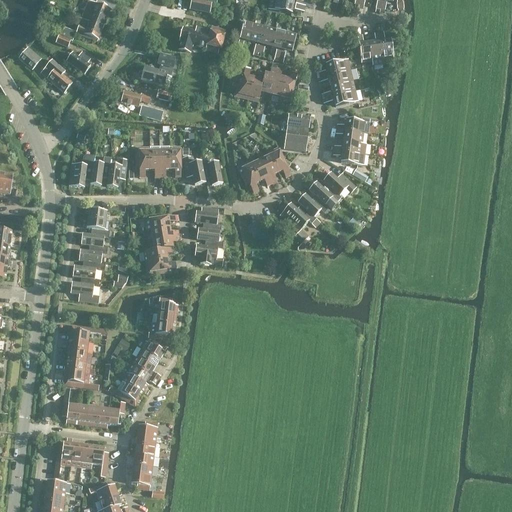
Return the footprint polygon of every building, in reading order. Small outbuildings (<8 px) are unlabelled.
[(380,11),(382,0),(371,0),(372,0),(377,1),(376,10),(380,11)] [(382,0),(380,11),(385,12),(387,5),(388,3),(393,5),(393,0),(382,0)] [(271,1),(269,11),(273,12),(290,16),(291,16),(292,11),(304,13),(305,8),(302,7),(271,1)] [(210,13),(212,6),(192,2),(190,9),(210,13)] [(95,7),(88,25),(102,31),(110,13),(95,7)] [(59,38),(71,42),(72,43),(76,35),(97,43),(98,41),(98,42),(102,31),(88,25),(87,25),(88,23),(79,20),(74,33),(64,28),(60,37),(59,38)] [(239,41),(237,50),(242,51),(244,42),(250,44),(255,26),(244,23),(239,41)] [(255,26),(250,44),(260,46),(265,29),(255,26)] [(226,33),(211,29),(210,33),(196,29),(195,33),(183,30),(180,43),(181,44),(179,51),(190,54),(192,47),(221,54),(226,33)] [(265,29),(260,46),(271,49),(276,31),(265,29)] [(281,52),(286,34),(276,31),(271,49),(277,51),(275,59),(279,60),(281,54),(281,52)] [(286,34),(281,52),(292,54),(297,36),(286,34)] [(384,34),(379,35),(383,62),(383,66),(394,65),(394,61),(391,43),(391,42),(385,43),(385,41),(384,34)] [(375,44),(369,45),(372,64),(373,68),(383,66),(383,62),(379,35),(374,35),(375,42),(375,44)] [(59,38),(60,37),(59,37),(55,45),(68,50),(71,42),(59,38)] [(372,64),(369,45),(364,46),(362,37),(357,38),(361,65),(372,64)] [(19,62),(33,73),(39,65),(26,54),(19,62)] [(91,61),(82,54),(78,59),(73,55),(66,63),(85,76),(90,68),(87,66),(91,61)] [(171,79),(176,61),(160,56),(157,66),(160,67),(158,73),(145,69),(141,83),(156,87),(164,89),(167,78),(171,79)] [(325,73),(319,74),(320,79),(351,72),(348,61),(327,66),(329,71),(325,72),(325,73)] [(45,71),(41,76),(47,81),(64,95),(72,85),(62,77),(65,73),(52,63),(45,71)] [(269,76),(265,75),(261,95),(270,97),(277,71),(278,67),(272,65),(272,69),(269,76)] [(248,102),(254,80),(249,79),(251,72),(245,70),(243,77),(243,80),(240,79),(235,98),(248,102)] [(277,71),(270,97),(280,99),(285,80),(280,79),(282,72),(277,71)] [(351,72),(320,79),(321,84),(327,82),(328,83),(331,82),(332,87),(353,82),(351,72)] [(254,80),(248,102),(258,104),(261,95),(265,75),(260,74),(258,81),(254,80)] [(285,80),(280,99),(279,102),(290,104),(297,75),(291,74),(289,81),(285,80)] [(332,93),(324,95),(325,101),(331,99),(335,98),(356,93),(353,82),(332,87),(331,87),(332,93)] [(173,104),(175,97),(172,96),(172,95),(161,92),(159,101),(170,104),(170,103),(173,104)] [(141,97),(124,93),(121,104),(139,109),(141,103),(150,106),(152,98),(141,95),(141,97)] [(356,93),(335,98),(337,109),(358,103),(356,93)] [(160,123),(163,114),(141,108),(139,117),(160,123)] [(259,116),(257,125),(264,127),(266,118),(259,116)] [(286,134),(308,137),(310,120),(288,117),(286,134)] [(344,127),(343,132),(347,133),(364,135),(369,136),(370,125),(365,124),(348,122),(347,128),(344,127)] [(347,133),(345,143),(363,146),(364,135),(347,133)] [(84,143),(86,138),(84,137),(79,134),(76,140),(84,143)] [(306,153),(308,137),(286,134),(284,151),(306,153)] [(364,157),(366,146),(363,146),(345,143),(344,154),(364,157)] [(150,152),(150,172),(154,172),(155,179),(160,179),(160,149),(150,150),(150,152)] [(169,152),(170,149),(160,149),(160,179),(166,179),(166,172),(170,172),(169,152)] [(181,149),(170,149),(169,152),(170,172),(175,172),(175,179),(181,179),(181,152),(181,149)] [(269,157),(278,175),(282,173),(285,179),(291,177),(287,170),(279,152),(278,149),(268,154),(269,157)] [(150,152),(150,150),(136,150),(136,170),(139,170),(139,173),(139,180),(145,180),(145,172),(150,172),(150,152)] [(364,157),(344,154),(342,165),(363,168),(364,157)] [(278,175),(269,157),(260,161),(272,186),(277,183),(274,177),(278,175)] [(90,187),(93,165),(94,159),(87,158),(84,160),(83,168),(72,166),(69,188),(84,190),(85,185),(91,186),(90,187)] [(205,185),(201,161),(201,163),(192,165),(191,159),(183,160),(187,180),(193,178),(195,187),(205,185)] [(207,160),(201,161),(205,185),(204,181),(210,179),(212,188),(222,186),(218,164),(208,166),(207,160)] [(110,162),(107,189),(117,190),(118,182),(125,182),(128,162),(120,161),(119,168),(110,167),(111,162),(110,162)] [(272,186),(260,161),(251,166),(250,163),(252,166),(251,166),(260,184),(264,182),(267,188),(272,186)] [(107,189),(110,162),(104,162),(104,166),(93,165),(90,187),(101,188),(102,179),(108,180),(107,189)] [(250,163),(237,169),(246,188),(249,186),(253,195),(259,192),(255,186),(260,184),(251,166),(252,166),(250,163)] [(362,182),(365,177),(356,172),(353,177),(362,182)] [(0,175),(0,195),(10,197),(13,177),(0,175)] [(340,198),(340,197),(346,191),(351,196),(356,190),(341,176),(337,181),(331,175),(323,183),(327,186),(340,198)] [(316,184),(309,192),(315,198),(316,198),(325,207),(326,207),(331,212),(332,212),(338,205),(337,205),(342,199),(340,197),(340,198),(327,186),(322,190),(316,184)] [(316,221),(317,221),(314,219),(321,212),(326,217),(331,212),(326,207),(325,207),(316,198),(315,198),(311,202),(305,197),(298,204),(301,207),(316,221)] [(291,206),(280,217),(298,235),(302,231),(309,223),(316,230),(320,225),(316,221),(301,207),(297,212),(291,206)] [(89,212),(88,221),(110,224),(111,214),(125,214),(125,210),(103,211),(103,214),(89,212)] [(203,232),(220,234),(221,227),(217,227),(218,217),(219,212),(202,210),(202,215),(196,214),(195,225),(203,226),(203,232)] [(151,232),(170,229),(169,225),(176,224),(175,218),(169,219),(169,218),(149,221),(149,222),(146,222),(148,233),(150,233),(151,234),(151,232)] [(110,224),(88,221),(87,230),(92,231),(108,233),(110,224)] [(280,238),(284,233),(279,228),(274,233),(280,238)] [(0,246),(10,248),(11,240),(13,240),(13,234),(5,232),(6,230),(0,229),(0,246)] [(151,232),(151,234),(152,242),(179,238),(178,233),(171,234),(170,229),(151,232)] [(112,233),(108,233),(92,231),(91,237),(82,236),(81,247),(90,248),(103,249),(104,240),(111,240),(112,233)] [(218,244),(220,234),(203,232),(198,231),(197,242),(205,243),(205,249),(218,251),(222,252),(223,245),(218,244)] [(302,246),(309,238),(302,231),(298,235),(295,238),(302,246)] [(179,238),(152,242),(153,252),(154,252),(173,250),(172,245),(180,244),(179,238)] [(0,257),(9,259),(10,248),(0,246),(0,257)] [(79,263),(83,264),(101,266),(102,256),(106,257),(107,250),(103,249),(90,248),(89,254),(80,253),(79,263)] [(217,260),(218,251),(205,249),(196,248),(195,258),(201,259),(200,266),(223,268),(223,261),(217,260)] [(154,252),(153,252),(144,254),(145,264),(168,261),(167,256),(174,255),(173,250),(154,252)] [(9,259),(0,257),(0,268),(7,270),(9,259)] [(168,261),(145,264),(148,278),(167,275),(167,272),(169,271),(176,270),(175,264),(168,265),(168,261)] [(81,280),(95,282),(96,272),(106,273),(107,267),(101,266),(83,264),(82,270),(74,269),(73,279),(81,280)] [(101,282),(95,282),(81,280),(80,286),(72,285),(70,296),(79,297),(78,303),(99,306),(100,298),(93,298),(94,289),(100,289),(101,282)] [(157,315),(176,317),(178,307),(172,307),(172,302),(159,301),(159,305),(158,305),(157,315)] [(175,328),(176,317),(157,315),(156,326),(175,328)] [(175,328),(156,326),(152,325),(151,336),(149,335),(148,340),(168,342),(168,338),(174,338),(175,328)] [(71,332),(69,343),(89,345),(90,335),(101,336),(102,332),(77,329),(71,328),(71,332)] [(87,355),(89,345),(69,343),(68,353),(87,355)] [(145,343),(141,351),(159,362),(164,354),(166,351),(153,343),(151,347),(145,343)] [(155,370),(159,362),(141,351),(136,359),(155,370)] [(93,356),(87,355),(68,353),(67,363),(91,366),(93,356)] [(113,358),(109,363),(116,368),(120,362),(113,358)] [(155,370),(136,359),(131,367),(158,382),(160,378),(152,374),(155,370)] [(91,366),(67,363),(66,373),(90,376),(91,366)] [(126,374),(148,387),(145,385),(147,382),(155,387),(158,382),(131,367),(126,374)] [(89,387),(90,376),(66,373),(64,384),(64,388),(67,388),(98,392),(99,388),(89,387)] [(143,396),(148,387),(126,374),(129,376),(131,377),(126,386),(143,396)] [(111,389),(108,393),(130,406),(135,409),(137,405),(143,396),(126,386),(121,395),(111,389)] [(120,429),(121,418),(119,418),(119,416),(123,416),(125,405),(121,404),(119,413),(68,406),(70,391),(66,391),(62,419),(67,419),(66,425),(107,430),(108,428),(117,429),(118,429),(120,429)] [(137,438),(157,440),(158,430),(157,430),(158,426),(145,424),(145,429),(139,428),(137,438)] [(157,440),(137,438),(136,447),(156,450),(157,440)] [(61,467),(71,469),(74,445),(59,443),(54,481),(59,481),(61,467)] [(81,470),(84,446),(74,445),(71,469),(81,470)] [(91,471),(92,467),(94,448),(84,446),(81,470),(91,471)] [(156,450),(136,447),(135,457),(154,459),(156,450)] [(104,449),(94,448),(92,467),(102,468),(101,479),(105,480),(108,455),(104,455),(104,449)] [(154,459),(135,457),(134,466),(153,469),(154,459)] [(153,469),(134,466),(132,476),(152,479),(153,469)] [(151,488),(152,479),(132,476),(131,486),(137,487),(137,491),(149,493),(150,488),(151,488)] [(46,493),(65,496),(67,485),(48,483),(46,493)] [(96,494),(99,504),(117,498),(114,488),(108,489),(107,486),(89,492),(90,496),(96,494)] [(65,496),(46,493),(45,503),(64,506),(65,496)] [(152,494),(151,500),(163,502),(164,495),(152,494)] [(117,498),(99,504),(101,511),(104,511),(118,508),(121,508),(117,498)] [(63,511),(64,506),(45,503),(43,511),(63,511)]
